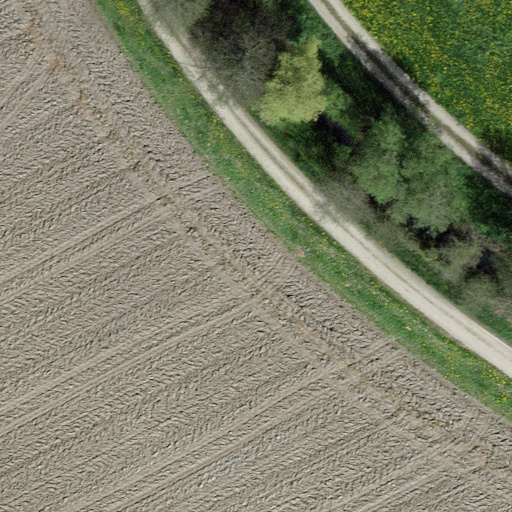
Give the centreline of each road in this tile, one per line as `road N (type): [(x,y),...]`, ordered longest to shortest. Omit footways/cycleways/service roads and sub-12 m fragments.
road 1 (track): [(141,0),(267,164),(370,262),(511,369)]
road 2 (track): [(511,187),(338,33),(316,0)]
